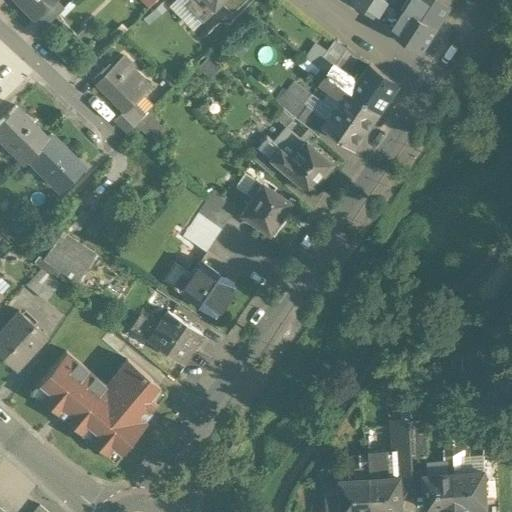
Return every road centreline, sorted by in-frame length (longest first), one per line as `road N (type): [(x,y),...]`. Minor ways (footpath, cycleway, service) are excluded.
road 1 (tertiary): [(161,508),(257,347),(435,84)]
road 2 (residential): [(0,32),(108,133)]
road 3 (residential): [(314,0),(435,84)]
road 4 (residential): [(96,511),(0,429)]
